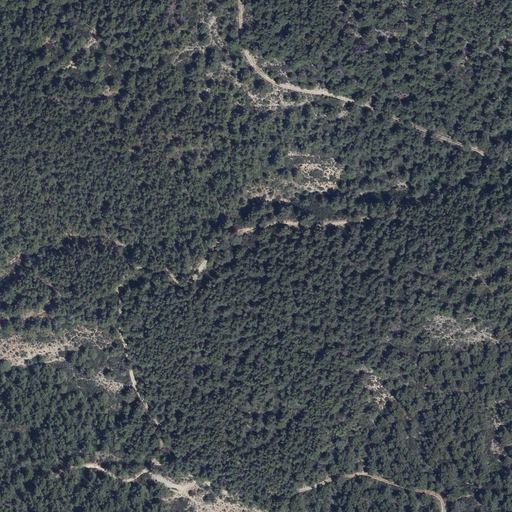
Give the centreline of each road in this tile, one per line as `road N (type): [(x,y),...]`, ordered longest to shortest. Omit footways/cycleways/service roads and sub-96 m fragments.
road 1 (track): [(241,0),(244,55),(274,82),(410,124),(488,161),(387,214),(221,235),(185,285),(159,262),(132,277),(122,316),(135,387),(159,430),(159,459),(134,477),(75,466),(0,510)]
road 2 (track): [(147,468),(218,491),(285,493),(379,477),(434,493),(443,511)]
